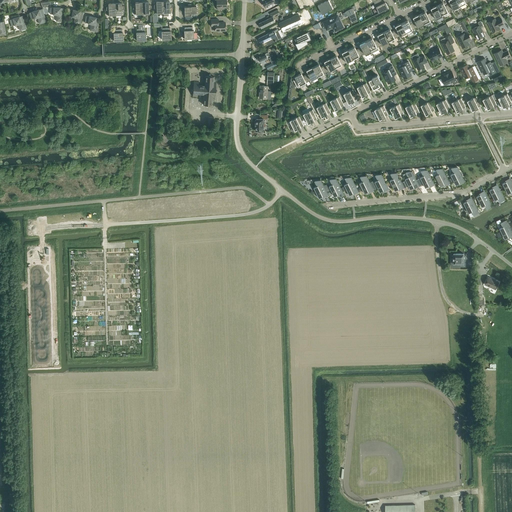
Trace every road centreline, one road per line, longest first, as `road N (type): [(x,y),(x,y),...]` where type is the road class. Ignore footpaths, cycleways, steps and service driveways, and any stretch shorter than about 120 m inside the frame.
road 1 (unknown): [(0,79),(147,77),(134,198)]
road 2 (unclassified): [(282,190),(324,219),(450,225),(511,267)]
road 3 (unclassified): [(282,190),(250,213),(104,224),(103,200)]
road 4 (residential): [(350,114),(511,32)]
road 5 (residential): [(330,205),(458,194),(504,171)]
road 6 (unclassified): [(240,54),(238,152),(282,190)]
road 7 (residential): [(350,114),(358,128),(478,117)]
